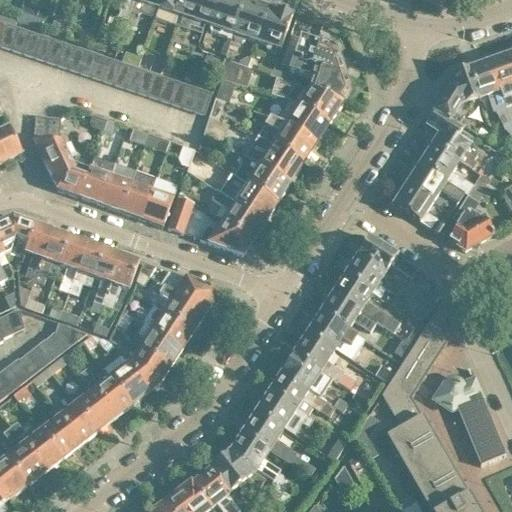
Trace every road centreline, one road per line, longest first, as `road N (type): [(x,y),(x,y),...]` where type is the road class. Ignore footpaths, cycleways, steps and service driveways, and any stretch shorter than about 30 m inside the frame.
road 1 (unclassified): [(285,293),(405,106),(422,26)]
road 2 (residential): [(0,205),(21,203),(285,293)]
road 3 (unclassified): [(90,511),(202,422),(285,293)]
road 4 (residential): [(465,277),(464,318),(511,419)]
road 5 (residential): [(465,277),(362,205)]
